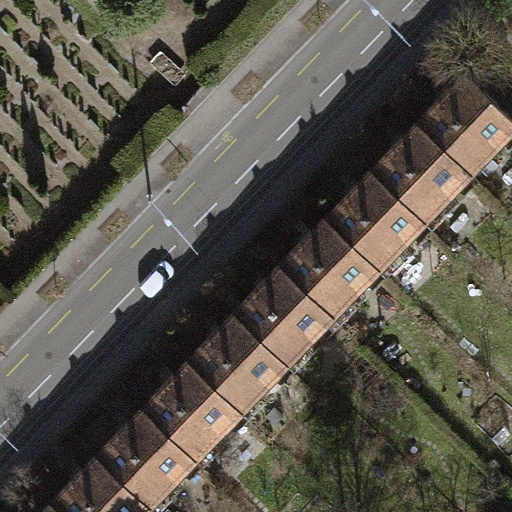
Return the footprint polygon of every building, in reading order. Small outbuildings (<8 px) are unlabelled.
[(511,118),(465,73),(417,123),(470,174),(511,131),(511,118)] [(424,221),(470,174),(417,123),(400,141),(371,170),(424,221)] [(379,268),(424,221),(371,170),(354,188),(326,217),(379,268)] [(309,235),(280,265),(333,316),(379,268),(326,217),(309,235)] [(287,364),(333,316),(280,265),(261,285),(235,313),(287,364)] [(217,331),(188,360),(242,412),(287,364),(235,313),(217,331)] [(195,459),(242,412),(188,360),(172,377),(142,408),(195,459)] [(125,425),(96,455),(150,506),(195,459),(142,408),(125,425)] [(62,511),(144,511),(150,506),(96,455),(78,474),(51,501),(62,511)] [(62,511),(51,501),(40,511),(62,511)]
